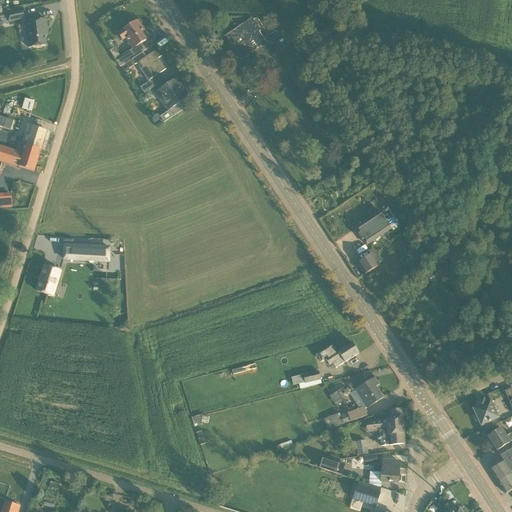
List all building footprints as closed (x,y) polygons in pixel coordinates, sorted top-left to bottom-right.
[(0,17),(2,17),(7,16),(9,22),(26,18),(24,9),(7,13),(6,12),(0,13),(0,17)] [(252,18),(224,37),(228,43),(228,44),(232,50),(235,49),(242,60),(259,48),(263,55),(266,53),(270,58),(288,46),(279,33),(273,37),(274,38),(266,43),(259,32),(260,31),(252,18)] [(36,21),(25,22),(28,48),(46,46),(44,30),(47,30),(46,19),(36,21)] [(133,49),(146,40),(141,33),(144,31),(137,20),(118,33),(122,40),(125,38),(133,49)] [(134,57),(131,52),(121,58),(114,47),(109,51),(120,67),(125,64),(132,59),(134,57)] [(148,81),(153,77),(154,78),(157,75),(160,73),(166,69),(165,69),(158,58),(161,56),(157,50),(148,55),(145,57),(142,53),(142,52),(142,53),(139,55),(138,54),(138,55),(135,58),(135,57),(134,57),(132,59),(135,65),(138,63),(143,69),(141,70),(148,81)] [(158,92),(154,93),(158,99),(159,98),(168,111),(160,117),(163,123),(175,115),(183,110),(179,103),(185,99),(188,97),(181,86),(176,79),(168,85),(158,92)] [(154,87),(150,81),(140,88),(144,94),(154,87)] [(6,119),(3,128),(11,130),(13,121),(6,119)] [(25,144),(25,145),(40,150),(46,131),(31,126),(27,139),(25,144)] [(15,136),(13,141),(18,143),(19,143),(20,143),(25,145),(25,144),(27,139),(22,138),(15,136)] [(0,160),(0,161),(34,172),(40,151),(40,150),(25,145),(20,143),(19,143),(18,143),(16,151),(4,148),(0,147),(0,160)] [(380,212),(355,228),(358,234),(362,240),(366,245),(391,229),(380,212)] [(62,244),(61,260),(96,262),(97,247),(62,244)] [(367,257),(357,263),(364,275),(378,265),(377,265),(382,261),(380,258),(376,251),(374,248),(373,248),(368,251),(370,255),(367,257)] [(442,264),(423,277),(432,291),(451,278),(442,264)] [(44,265),(36,291),(52,295),(60,270),(44,265)] [(335,368),(358,353),(351,343),(337,351),(332,343),(316,354),(321,362),(325,359),(329,365),(332,363),(335,368)] [(318,371),(303,375),(303,377),(300,378),(302,383),(304,382),(305,384),(321,380),(318,371)] [(327,430),(351,422),(367,416),(364,409),(366,408),(367,409),(374,403),(383,398),(376,387),(379,385),(374,378),(366,383),(355,391),(358,395),(353,399),(359,409),(340,416),(339,413),(323,419),(327,430)] [(496,412),(498,411),(496,406),(493,407),(490,402),(473,409),(476,415),(473,416),(475,422),(478,420),(481,426),(488,422),(488,423),(498,418),(496,412)] [(389,446),(394,445),(404,444),(403,434),(401,418),(400,409),(389,410),(391,419),(386,420),(370,422),(371,431),(379,430),(381,446),(389,445),(389,446)] [(505,445),(509,442),(511,439),(511,435),(511,433),(505,437),(500,429),(488,437),(497,450),(505,445)] [(367,445),(355,447),(356,456),(368,454),(367,445)] [(511,448),(504,453),(510,462),(506,465),(503,462),(498,465),(490,470),(497,482),(511,472),(511,448)] [(304,453),(301,461),(317,467),(320,458),(304,453)] [(380,461),(377,453),(365,457),(367,464),(380,461)] [(335,474),(339,462),(323,457),(319,468),(335,474)] [(374,464),(373,472),(382,473),(381,481),(388,482),(398,483),(400,481),(401,476),(398,473),(399,462),(389,461),(383,460),(382,465),(374,464)] [(511,472),(497,482),(505,494),(511,490),(511,472)] [(380,493),(357,486),(352,499),(375,506),(380,493)] [(18,511),(20,506),(4,501),(0,511),(18,511)]
